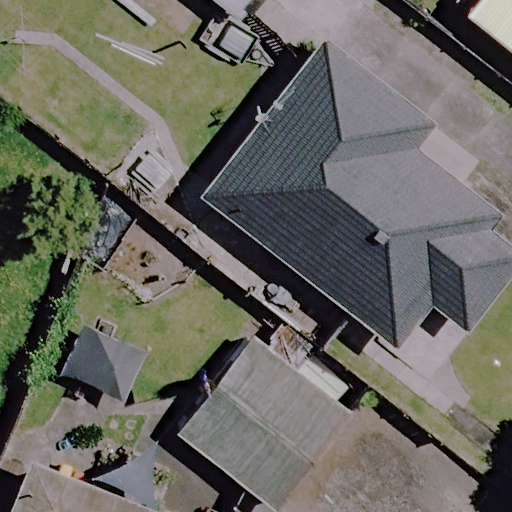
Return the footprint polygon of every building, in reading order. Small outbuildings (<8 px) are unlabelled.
[(246,0),(203,0),(229,22),(246,0)] [(511,0),(462,0),(450,16),(511,65),(511,0)] [(401,116),(324,54),(200,205),(385,355),(423,309),(457,337),(511,268),(511,236),(386,134),(401,116)] [(270,511),(341,421),(247,349),(174,444),(261,511),(270,511)] [(131,511),(29,470),(12,511),(131,511)]
